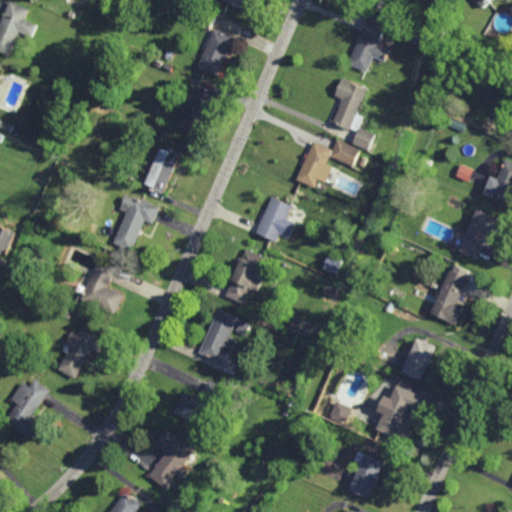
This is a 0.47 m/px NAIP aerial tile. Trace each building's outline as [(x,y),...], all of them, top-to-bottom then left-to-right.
[(256,0),(251,12),(225,0),(256,0)] [(494,0),(492,2),(493,3),(486,9),(478,0),(494,0)] [(34,38),(22,32),(11,56),(0,51),(0,27),(11,1),(32,10),(27,20),(39,26),(34,38)] [(390,15),(381,12),(384,3),(393,6),(390,15)] [(211,31),(192,22),(200,6),(219,16),(211,31)] [(220,77),(200,68),(217,29),(237,38),(220,77)] [(447,42),(442,39),(445,31),(451,34),(447,42)] [(389,64),(377,58),(371,73),(353,65),(366,34),(384,42),(382,47),(394,52),(389,64)] [(429,49),(416,43),(418,37),(431,43),(429,49)] [(354,132),(336,125),(346,100),(339,97),(346,80),(355,83),(354,84),(371,91),(354,132)] [(197,136),(179,128),(197,85),(216,93),(197,136)] [(141,137),(136,135),(140,128),(144,130),(141,137)] [(373,152),(357,145),(364,129),(380,136),(373,152)] [(357,168),(333,158),(340,141),(364,151),(357,168)] [(332,184),(323,179),(319,187),(310,183),(309,186),(299,181),(317,143),(335,152),(328,166),(338,171),(332,184)] [(165,194),(147,187),(166,145),(183,153),(165,194)] [(437,159),(424,153),(427,147),(440,153),(437,159)] [(430,168),(422,164),(424,158),(433,162),(430,168)] [(511,199),(493,193),(498,180),(500,180),(508,161),(511,162),(511,199)] [(470,182),(457,178),(462,166),(475,172),(470,182)] [(379,203),(372,200),(374,195),(381,198),(379,203)] [(134,199),(135,196),(161,208),(155,224),(146,221),(133,251),(114,243),(129,207),(123,204),(126,196),(134,199)] [(278,241),(259,232),(275,196),(295,205),(278,241)] [(496,215),(505,219),(497,236),(490,233),(479,257),(461,249),(479,208),(496,215)] [(35,234),(28,231),(33,217),(38,218),(42,219),(35,234)] [(9,256),(0,251),(0,224),(10,226),(19,232),(9,256)] [(265,260),(267,261),(265,265),(269,267),(259,291),(253,289),(246,304),(228,296),(235,279),(231,278),(240,257),(244,259),(248,249),(267,257),(265,260)] [(5,267),(0,264),(0,259),(1,257),(8,261),(5,267)] [(116,315),(82,300),(99,260),(116,268),(107,287),(125,295),(116,315)] [(346,276),(336,272),(341,261),(351,265),(346,276)] [(471,270),(468,277),(470,278),(459,302),(466,305),(457,324),(433,313),(453,269),(455,270),(458,264),(471,270)] [(336,298),(324,293),(324,292),(327,286),(338,291),(336,298)] [(69,320),(62,317),(67,307),(73,310),(69,320)] [(231,354),(225,352),(220,361),(201,353),(221,309),(240,317),(231,336),(238,340),(231,354)] [(311,338),(291,330),(296,316),(317,325),(311,338)] [(248,335),(237,331),(242,320),(252,324),(248,335)] [(108,339),(100,354),(93,351),(77,380),(59,370),(71,348),(65,344),(72,332),(79,336),(84,326),(108,339)] [(424,379),(405,371),(420,337),(439,345),(424,379)] [(52,391),(34,416),(42,421),(30,438),(7,422),(20,404),(13,399),(25,383),(31,387),(36,380),(52,391)] [(211,428),(177,413),(186,393),(203,400),(211,381),(228,389),(211,428)] [(422,412),(412,407),(404,425),(415,430),(409,443),(380,429),(400,384),(429,397),(422,412)] [(168,488),(152,475),(169,453),(157,443),(169,428),(197,450),(168,488)] [(368,454),(368,453),(388,462),(371,497),(353,488),(364,463),(357,459),(361,450),(368,454)] [(139,511),(115,511),(129,493),(145,504),(139,511)]
